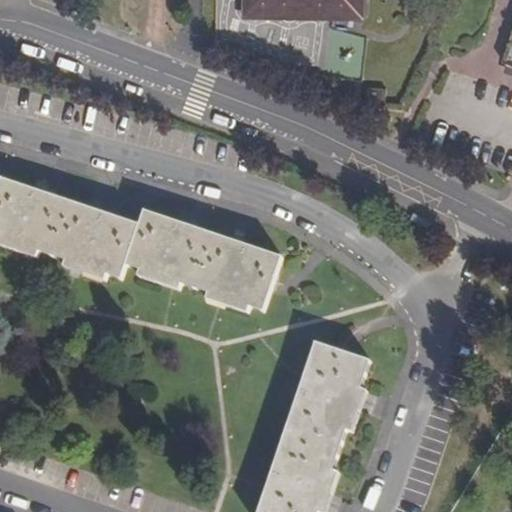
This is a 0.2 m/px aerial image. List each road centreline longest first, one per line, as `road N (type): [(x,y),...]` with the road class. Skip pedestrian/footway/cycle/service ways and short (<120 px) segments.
road 1 (residential): [(373,511),(429,349),(404,279),(305,212),(251,190),(0,127)]
road 2 (residential): [(0,19),(467,206),(511,232)]
